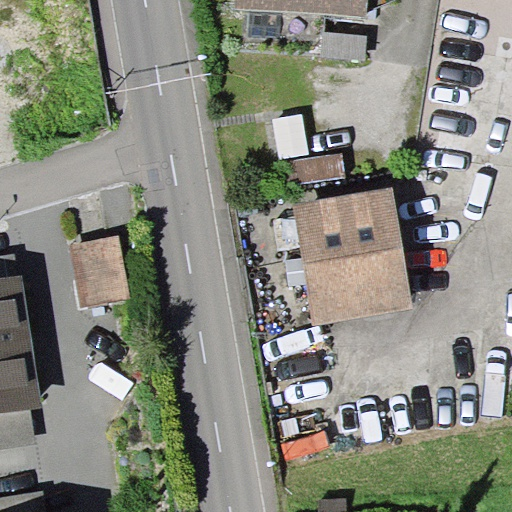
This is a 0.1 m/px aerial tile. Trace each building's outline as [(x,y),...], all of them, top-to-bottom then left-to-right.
[(360,19),(361,0),(234,0),(230,55),(317,61),(320,17),(360,19)] [(277,163),(302,158),(295,121),(270,125),(277,163)] [(384,206),(295,221),(311,320),(401,305),(384,206)] [(83,310),(123,303),(112,244),(72,251),(83,310)] [(18,323),(12,287),(0,289),(0,411),(32,406),(24,358),(18,323)]
